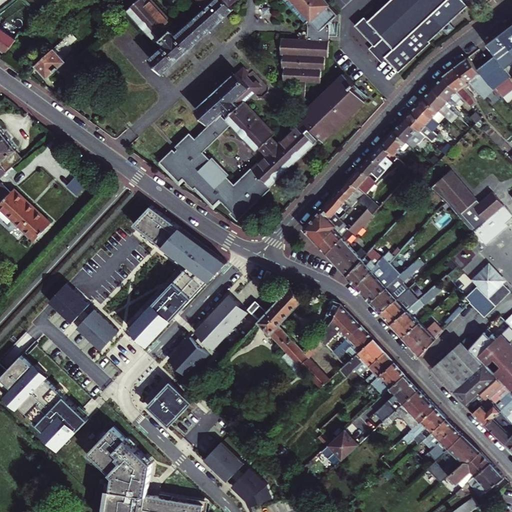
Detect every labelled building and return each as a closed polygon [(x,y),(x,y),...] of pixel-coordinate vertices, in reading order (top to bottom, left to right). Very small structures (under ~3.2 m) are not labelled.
[(283,142),(255,110),(252,106),(247,101),(258,90),(241,70),(200,106),(213,122),(214,123),(229,110),(232,114),(228,117),(234,124),(258,151),(262,147),(269,155),(255,168),(272,187),(320,144),(319,143),(324,139),(327,142),(337,133),(341,129),(343,127),(346,125),(348,123),(352,120),(354,118),(357,115),(359,113),(362,110),(364,108),(368,105),(370,103),(358,89),(360,87),(350,76),(317,106),(310,98),(310,84),(325,84),(324,71),(328,71),(327,58),(331,58),(330,42),(330,41),(329,29),(326,25),(339,14),(326,0),(199,0),(205,7),(197,14),(194,11),(189,15),(193,18),(181,29),(156,0),(136,0),(129,7),(159,41),(163,37),(167,41),(153,54),(167,70),(235,9),(232,5),(238,0),(288,0),(309,23),(310,22),(311,23),(311,37),(283,38),(284,53),(285,53),(285,67),(287,67),(288,80),(302,80),(303,101),(307,101),(313,107),(311,109),(315,114),(283,142)] [(391,0),(384,7),(378,12),(369,21),(365,16),(356,25),(375,46),(372,49),(382,60),(386,57),(399,72),(431,42),(430,40),(443,28),(448,34),(455,28),(450,22),(468,5),(462,0),(391,0)] [(10,27),(0,19),(0,48),(5,52),(6,51),(19,34),(21,30),(25,33),(30,28),(17,18),(10,27)] [(510,73),(511,71),(511,23),(487,43),(496,55),(510,73)] [(73,32),(67,37),(72,43),(78,38),(73,32)] [(34,46),(37,48),(45,54),(55,41),(45,33),(34,46)] [(19,34),(6,51),(19,61),(21,59),(32,44),(21,36),(19,34)] [(55,48),(38,64),(49,76),(58,68),(65,75),(80,61),(73,54),(66,60),(55,48)] [(493,89),(498,85),(511,75),(510,73),(496,55),(478,69),(489,83),(493,89)] [(469,82),(478,92),(489,83),(478,69),(468,57),(456,66),(469,82)] [(462,87),(469,82),(456,66),(444,76),(457,92),(460,95),(466,102),(471,97),(462,87)] [(511,75),(498,85),(503,92),(511,84),(511,75)] [(451,98),(457,92),(444,76),(437,83),(451,98)] [(445,104),(451,98),(437,83),(431,90),(445,104)] [(439,111),(445,104),(431,90),(425,97),(439,111)] [(451,98),(454,101),(460,95),(457,92),(451,98)] [(425,97),(419,103),(433,117),(439,111),(425,97)] [(445,104),(450,108),(455,102),(454,101),(451,98),(445,104)] [(433,117),(419,103),(412,110),(427,124),(433,117)] [(445,104),(439,111),(443,115),(450,108),(445,104)] [(206,150),(234,124),(228,117),(232,114),(229,110),(214,123),(213,122),(199,135),(194,130),(179,143),(182,146),(179,148),(176,145),(163,158),(182,179),(186,175),(196,186),(198,185),(216,204),(222,198),(233,210),(232,211),(239,219),(273,188),(272,187),(255,168),(254,168),(253,167),(236,183),(229,175),(231,173),(215,155),(212,157),(206,150)] [(421,131),(427,124),(412,110),(406,117),(421,131)] [(439,111),(433,117),(437,122),(443,115),(439,111)] [(395,130),(407,141),(413,135),(417,138),(420,134),(422,135),(424,133),(421,131),(406,117),(395,130)] [(427,124),(433,129),(439,123),(437,122),(433,117),(427,124)] [(455,117),(450,122),(460,132),(465,126),(455,117)] [(424,133),(430,140),(437,133),(433,129),(427,124),(421,131),(424,133)] [(0,177),(23,158),(15,148),(16,147),(0,128),(0,177)] [(397,157),(401,160),(409,152),(405,149),(410,144),(407,141),(395,130),(382,143),(397,157)] [(418,139),(417,138),(413,135),(407,141),(410,144),(412,146),(418,139)] [(452,147),(455,145),(452,143),(453,141),(448,136),(445,141),(448,144),(452,147)] [(397,157),(382,143),(372,155),(380,163),(384,167),(386,169),(393,162),(387,156),(389,154),(395,160),(397,157)] [(448,144),(442,151),(445,154),(452,147),(448,144)] [(375,181),(380,175),(374,170),(380,163),(372,155),(360,167),(375,181)] [(427,160),(415,173),(421,179),(433,166),(427,160)] [(373,215),(379,208),(365,195),(368,191),(367,190),(375,181),(360,167),(349,180),(358,188),(363,194),(358,200),(368,210),(373,215)] [(511,216),(511,212),(494,190),(480,201),(453,169),(436,183),(478,230),(476,232),(487,244),(509,225),(506,221),(511,216)] [(82,170),(65,187),(77,198),(93,180),(82,170)] [(36,239),(52,223),(18,187),(15,189),(7,180),(0,186),(0,204),(2,203),(36,239)] [(358,188),(349,180),(336,193),(345,201),(358,188)] [(335,213),(341,206),(345,201),(336,193),(326,205),(333,212),(335,213)] [(311,235),(333,212),(326,205),(305,228),(311,235)] [(227,261),(152,206),(134,224),(189,265),(131,328),(149,345),(227,261)] [(341,206),(335,213),(341,219),(347,211),(341,206)] [(348,275),(364,258),(347,239),(351,235),(353,237),(373,215),(368,210),(351,227),(328,253),(348,275)] [(335,213),(333,212),(311,235),(319,244),(338,225),(341,221),(340,220),(341,219),(335,213)] [(347,227),(344,224),(340,227),(338,225),(319,244),(328,253),(351,227),(349,226),(347,227)] [(391,250),(386,255),(392,261),(401,252),(397,248),(393,252),(391,250)] [(348,275),(358,285),(386,255),(380,250),(375,255),(368,262),(364,258),(348,275)] [(368,262),(375,255),(371,250),(364,258),(368,262)] [(372,301),(402,274),(392,261),(386,255),(358,285),(372,301)] [(431,267),(421,256),(402,274),(372,301),(381,311),(409,286),(431,267)] [(473,273),(474,274),(493,293),(504,283),(503,282),(508,277),(488,258),(473,273)] [(493,293),(474,274),(470,278),(488,296),(497,305),(511,290),(510,289),(504,283),(493,293)] [(91,303),(68,282),(50,301),(73,323),(91,303)] [(309,354),(307,352),(306,353),(279,325),(302,301),(293,286),(280,300),(268,312),(261,320),(259,322),(287,352),(283,356),(300,374),(306,370),(302,365),(308,359),(306,357),(308,355),(309,354)] [(393,323),(408,310),(402,304),(408,299),(407,297),(411,294),(409,292),(412,290),(409,286),(381,311),(393,323)] [(230,294),(196,331),(215,349),(249,312),(230,294)] [(477,308),(486,317),(497,305),(488,296),(477,308)] [(404,336),(421,322),(412,311),(413,310),(418,311),(425,304),(421,299),(414,305),(408,310),(393,323),(404,336)] [(402,304),(408,310),(414,305),(408,299),(402,304)] [(343,304),(334,301),(316,336),(319,338),(322,336),(333,323),(343,304)] [(325,339),(327,338),(337,327),(348,339),(364,326),(343,304),(333,323),(322,336),(325,339)] [(261,320),(268,312),(260,305),(253,313),(261,320)] [(460,307),(446,322),(449,325),(463,310),(460,307)] [(96,308),(78,327),(102,350),(120,331),(96,308)] [(422,321),(421,322),(404,336),(421,355),(444,331),(435,321),(428,327),(422,321)] [(353,344),(368,330),(364,326),(348,339),(353,344)] [(511,343),(511,326),(503,335),(511,344),(511,343)] [(347,349),(354,357),(375,338),(368,330),(353,344),(347,349)] [(474,344),(470,349),(484,363),(487,366),(495,358),(502,365),(494,373),(504,384),(511,391),(511,390),(511,344),(503,335),(498,340),(493,335),(491,338),(486,333),(474,344)] [(311,355),(324,341),(325,339),(322,336),(319,338),(307,352),(309,354),(311,355)] [(191,337),(170,359),(189,376),(210,355),(191,337)] [(468,337),(463,341),(470,349),(474,344),(468,337)] [(331,348),(334,346),(327,338),(325,339),(324,341),(331,348)] [(371,366),(387,351),(375,338),(354,357),(348,363),(346,365),(342,368),(341,369),(347,376),(366,360),(371,366)] [(463,341),(433,367),(459,395),(467,388),(462,383),(484,363),(470,349),(463,341)] [(387,351),(371,366),(375,371),(366,379),(371,384),(396,361),(387,351)] [(90,418),(23,354),(0,378),(0,385),(63,446),(90,418)] [(302,365),(306,370),(321,387),(330,379),(308,355),(306,357),(308,359),(302,365)] [(396,361),(371,384),(366,388),(369,392),(376,386),(384,395),(391,388),(407,373),(396,361)] [(467,388),(459,395),(475,412),(495,393),(504,384),(494,373),(487,366),(484,363),(462,383),(467,388)] [(385,421),(420,387),(407,373),(391,388),(396,394),(399,397),(392,404),(388,401),(376,412),(385,421)] [(371,384),(366,379),(359,385),(364,390),(366,388),(371,384)] [(171,381),(148,405),(170,426),(194,402),(171,381)] [(501,400),(511,391),(504,384),(495,393),(501,400)] [(412,427),(413,428),(438,406),(420,387),(385,421),(383,422),(388,428),(399,418),(404,419),(404,421),(410,427),(412,427)] [(475,412),(488,424),(501,412),(508,419),(511,415),(511,391),(501,400),(495,393),(475,412)] [(429,425),(433,430),(448,417),(438,406),(413,428),(405,436),(410,442),(429,425)] [(511,422),(508,419),(501,412),(488,424),(510,446),(511,448),(511,422)] [(430,433),(438,442),(456,425),(448,417),(433,430),(430,433)] [(203,511),(205,503),(148,494),(153,463),(114,425),(89,452),(114,476),(108,511),(203,511)] [(456,425),(438,442),(435,445),(432,448),(430,450),(437,458),(443,453),(464,433),(456,425)] [(324,451),(337,465),(361,443),(347,429),(324,451)] [(438,442),(430,433),(424,439),(432,448),(435,445),(438,442)] [(431,464),(429,467),(442,481),(450,474),(466,460),(471,460),(481,451),(474,442),(473,442),(464,433),(443,453),(443,454),(444,453),(449,459),(447,460),(448,461),(443,465),(437,460),(438,460),(437,459),(431,464)] [(246,462),(224,441),(205,460),(228,481),(246,462)] [(466,460),(450,474),(462,488),(469,482),(492,462),(481,451),(471,460),(466,460)] [(469,482),(480,495),(504,476),(492,462),(469,482)] [(261,498),(272,493),(269,484),(251,467),(233,486),(248,500),(250,506),(263,501),(261,498)] [(387,474),(391,478),(396,474),(393,470),(387,474)] [(261,498),(263,501),(274,497),(272,493),(261,498)] [(473,498),(453,511),(469,511),(478,506),(473,498)]
